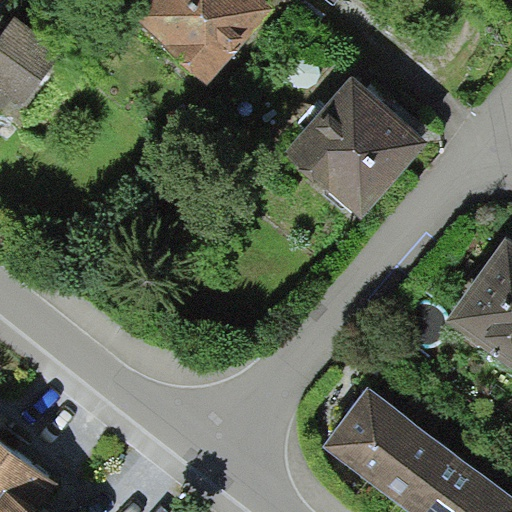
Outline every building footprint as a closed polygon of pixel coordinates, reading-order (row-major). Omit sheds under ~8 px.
[(158,0),(138,25),(205,81),(271,3),(267,0),(158,0)] [(286,153),(362,219),(428,142),(393,112),(352,78),(286,153)] [(511,367),(511,247),(509,246),(452,325),(511,367)] [(430,511),(508,511),(511,508),(511,480),(373,376),(355,399),(328,435),(430,511)] [(66,511),(11,472),(33,443),(0,418),(0,511),(66,511)]
